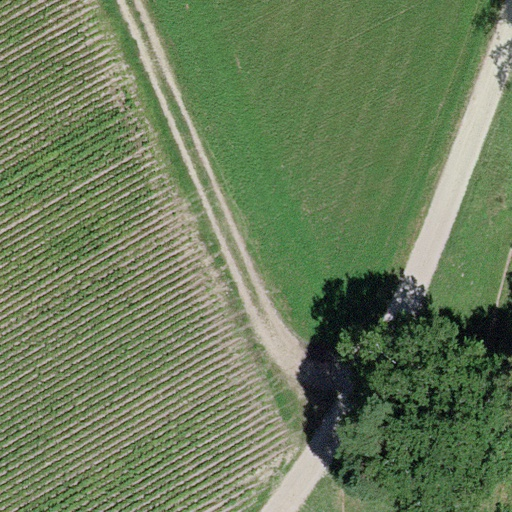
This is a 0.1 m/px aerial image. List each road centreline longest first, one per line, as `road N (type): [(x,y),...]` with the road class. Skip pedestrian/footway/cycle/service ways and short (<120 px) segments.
road 1 (track): [(511,23),(349,413),(265,511)]
road 2 (track): [(125,0),(294,377),(349,413)]
